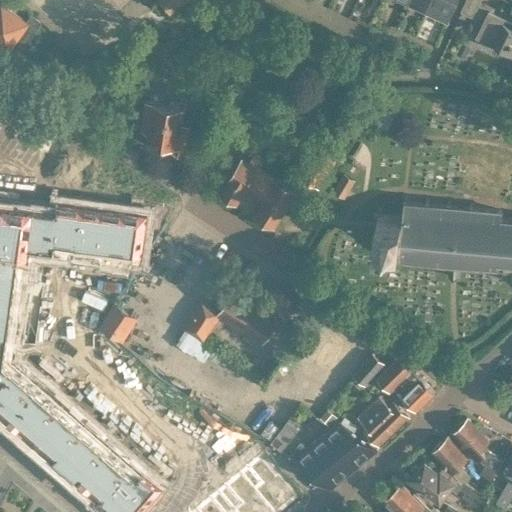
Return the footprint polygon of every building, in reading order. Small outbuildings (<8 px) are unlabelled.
[(158,0),(169,14),(187,0),(158,0)] [(406,0),(426,9),(430,0),(406,0)] [(447,18),(455,0),(430,0),(426,9),(447,18)] [(471,18),(479,0),(465,0),(459,13),(471,18)] [(31,18),(28,23),(1,4),(0,4),(0,44),(15,54),(15,55),(37,22),(31,18)] [(511,57),(511,27),(485,14),(473,38),(511,57)] [(167,148),(186,160),(201,134),(183,123),(186,100),(172,98),(167,106),(145,103),(141,132),(148,136),(147,144),(167,146),(167,148)] [(320,190),(339,159),(321,148),(302,179),(320,190)] [(243,191),(252,196),(266,174),(258,168),(262,161),(252,155),(248,162),(241,158),(228,179),(229,180),(221,194),(236,203),(243,191)] [(344,175),(334,192),(343,197),(353,181),(354,179),(345,173),(344,175)] [(276,180),(266,174),(252,196),(261,202),(254,214),(273,227),(295,191),(276,179),(276,180)] [(454,276),(457,277),(460,277),(461,263),(497,266),(497,264),(502,264),(502,261),(511,261),(511,218),(507,218),(507,214),(503,214),(504,211),(407,201),(407,198),(404,197),(402,216),(373,213),(373,217),(377,217),(377,226),(376,236),(370,236),(370,239),(400,242),(398,262),(401,262),(402,257),(449,262),(449,276),(454,276)] [(0,408),(100,495),(97,498),(111,510),(113,511),(136,511),(162,483),(162,482),(160,481),(152,474),(150,472),(144,467),(143,468),(139,472),(131,465),(135,460),(133,457),(128,463),(11,361),(5,356),(8,335),(15,335),(16,336),(16,334),(16,332),(9,331),(13,304),(20,305),(20,300),(13,299),(17,274),(24,275),(24,274),(27,251),(28,245),(28,244),(29,244),(35,245),(51,247),(52,248),(56,248),(75,251),(99,254),(125,258),(128,258),(129,251),(138,252),(137,259),(140,260),(147,212),(146,212),(123,209),(117,208),(90,205),(83,204),(60,201),(58,200),(58,204),(57,209),(56,209),(34,206),(30,205),(30,207),(16,205),(11,204),(0,202),(0,408)] [(262,341),(277,318),(233,290),(232,292),(226,288),(219,299),(225,303),(219,313),(262,341)] [(222,316),(201,302),(184,328),(205,341),(222,316)] [(113,303),(100,324),(120,337),(133,317),(113,303)] [(316,404),(331,381),(333,382),(361,339),(332,320),(304,364),(306,365),(299,376),(314,386),(306,398),(316,404)] [(93,331),(93,332),(95,334),(141,374),(140,375),(146,380),(159,392),(248,442),(254,432),(163,380),(100,324),(93,331)] [(91,339),(85,346),(103,362),(130,386),(133,388),(139,381),(91,338),(91,339)] [(365,384),(382,364),(370,354),(353,374),(365,384)] [(400,356),(377,377),(389,390),(392,387),(414,411),(435,391),(400,356)] [(143,384),(136,391),(141,396),(158,410),(160,412),(214,442),(229,460),(246,446),(157,396),(143,384)] [(363,429),(379,445),(409,416),(394,400),(389,404),(383,398),(361,419),(366,426),(363,429)] [(336,416),(327,408),(320,416),(328,424),(336,416)] [(452,431),(464,443),(475,456),(485,462),(498,469),(499,470),(505,459),(489,450),(487,453),(482,447),(490,441),(468,417),(452,431)] [(299,442),(289,455),(324,482),(330,487),(332,485),(353,467),(376,447),(355,431),(355,430),(341,421),(339,419),(323,432),(304,446),(299,442)] [(274,433),(269,441),(280,449),(285,442),(274,433)] [(432,449),(460,480),(469,473),(461,464),(469,457),(448,435),(432,449)] [(246,467),(238,474),(270,511),(280,511),(298,498),(261,454),(253,461),(246,467)] [(511,476),(496,502),(506,508),(510,500),(511,501),(511,498),(511,454),(503,471),(508,474),(511,476)] [(409,475),(408,476),(440,499),(449,488),(456,494),(480,508),(488,495),(464,480),(462,482),(460,480),(442,467),(439,470),(425,460),(418,467),(414,466),(408,471),(409,475)] [(479,473),(491,480),(498,469),(485,462),(479,473)] [(224,486),(216,492),(233,511),(270,511),(238,474),(231,480),(224,486)] [(439,511),(440,511),(424,502),(414,491),(411,494),(401,483),(394,489),(389,489),(387,491),(386,496),(384,499),(395,511),(439,511)] [(202,504),(194,510),(195,511),(233,511),(216,492),(209,498),(202,504)] [(462,511),(448,503),(444,511),(445,511),(462,511)]
